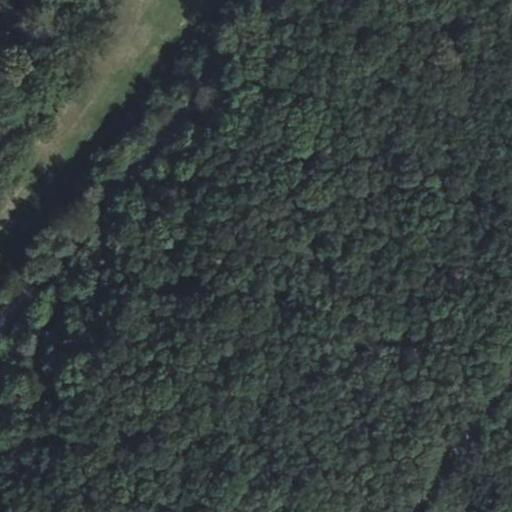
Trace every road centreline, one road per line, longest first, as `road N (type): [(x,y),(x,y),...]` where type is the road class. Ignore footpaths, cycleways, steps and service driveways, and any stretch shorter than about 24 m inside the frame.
road 1 (unclassified): [(0,324),(281,0)]
road 2 (track): [(0,153),(53,83),(98,0)]
road 3 (unclassified): [(511,376),(413,511)]
